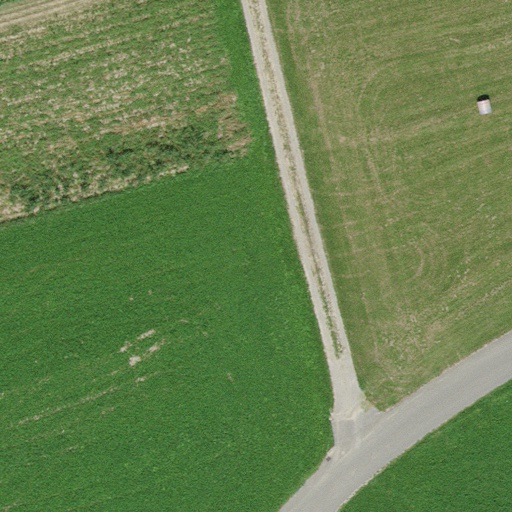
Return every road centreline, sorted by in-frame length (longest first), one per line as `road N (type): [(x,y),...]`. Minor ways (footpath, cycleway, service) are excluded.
road 1 (track): [(370,459),(258,0)]
road 2 (unclassified): [(511,378),(370,459),(315,511)]
